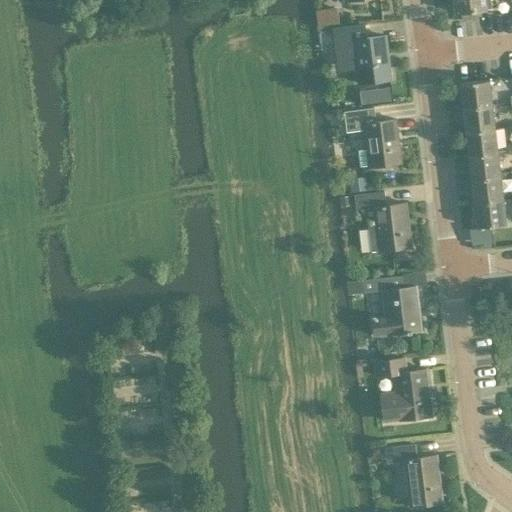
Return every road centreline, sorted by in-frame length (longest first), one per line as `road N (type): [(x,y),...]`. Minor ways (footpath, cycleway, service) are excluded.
road 1 (residential): [(511,493),(479,470),(456,271)]
road 2 (residential): [(456,271),(428,47)]
